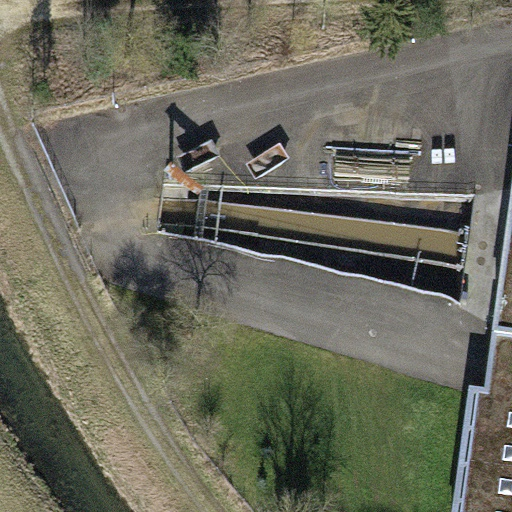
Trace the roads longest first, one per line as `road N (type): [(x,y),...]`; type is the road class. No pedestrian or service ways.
road 1 (track): [(237,511),(146,396),(48,208),(0,73)]
road 2 (track): [(48,208),(194,123),(511,57)]
road 3 (track): [(314,0),(0,11)]
